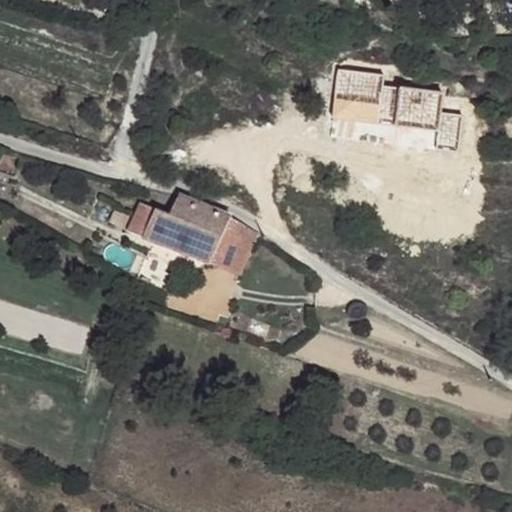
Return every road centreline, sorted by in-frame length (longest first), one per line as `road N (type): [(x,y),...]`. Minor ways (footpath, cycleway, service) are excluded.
road 1 (residential): [(229,208),(372,309),(511,387)]
road 2 (track): [(134,176),(155,160),(232,160),(261,190),(274,240)]
road 3 (residential): [(0,139),(134,176)]
